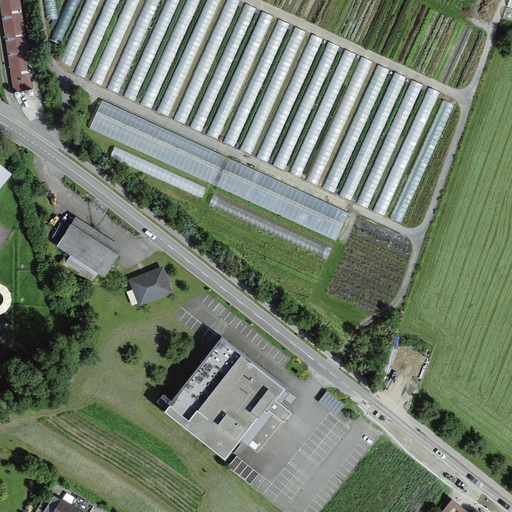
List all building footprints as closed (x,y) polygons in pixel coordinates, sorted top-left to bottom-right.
[(0,0),(0,2),(14,92),(34,89),(20,0),(0,0)] [(77,65),(100,0),(70,0),(56,40),(67,44),(61,59),(77,65)] [(106,0),(79,73),(90,77),(119,0),(106,0)] [(126,0),(94,81),(106,85),(139,0),(126,0)] [(185,0),(144,104),(156,108),(198,0),(185,0)] [(204,0),(161,111),(173,116),(217,0),(204,0)] [(188,123),(239,0),(226,0),(177,119),(188,123)] [(194,127),(205,131),(256,6),(244,1),(194,127)] [(239,146),(289,21),(277,17),(227,142),(239,146)] [(243,149),(255,153),(305,29),(294,24),(243,149)] [(307,177),(353,50),(342,47),(343,45),(326,39),(327,38),(308,31),(262,158),(274,162),(273,164),(290,170),(289,171),(307,177)] [(322,185),(371,58),(359,54),(310,180),(322,185)] [(375,61),(329,188),(340,192),(339,194),(358,200),(357,202),(373,208),(420,81),(409,78),(410,76),(390,69),(391,67),(375,61)] [(404,222),(454,102),(443,98),(393,218),(404,222)] [(91,130),(186,165),(191,152),(190,152),(196,137),(101,103),(91,130)] [(138,156),(127,151),(127,152),(119,148),(116,155),(134,164),(138,156)] [(0,198),(12,184),(0,174),(0,198)] [(121,256),(74,226),(59,249),(106,279),(121,256)] [(160,276),(126,288),(136,316),(170,305),(160,276)] [(224,457),(280,386),(216,336),(160,408),(224,457)] [(338,415),(347,404),(330,390),(321,400),(338,415)] [(471,511),(454,498),(443,511),(449,511),(455,506),(462,511),(471,511)] [(72,511),(57,503),(51,511),(72,511)]
